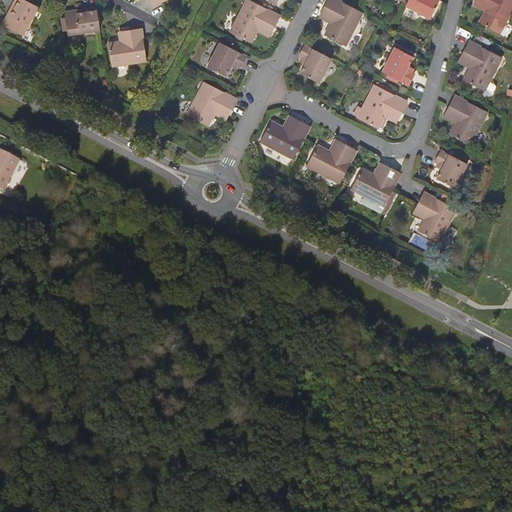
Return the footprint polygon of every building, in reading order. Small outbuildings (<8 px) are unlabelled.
[(19,0),(11,17),(8,15),(3,26),(23,37),(38,7),(23,0),(19,0)] [(15,0),(8,15),(11,17),(19,0),(15,0)] [(251,43),(257,32),(262,23),(273,28),(279,16),(248,0),(246,0),(230,32),(251,43)] [(336,0),(328,0),(324,9),(335,16),(330,24),(324,36),(345,46),(363,14),(355,10),(336,0)] [(439,1),(437,0),(407,0),(405,6),(429,18),(439,1)] [(477,0),(473,7),(485,12),(489,4),(482,0),(477,0)] [(511,0),(482,0),(489,4),(485,12),(479,24),(482,26),(499,35),(511,10),(511,0)] [(319,18),(330,24),(335,16),(324,9),(319,18)] [(77,14),(77,11),(65,13),(68,36),(101,31),(98,12),(77,14)] [(268,38),(273,28),(262,23),(257,32),(268,38)] [(510,37),(511,33),(511,27),(506,25),(502,34),(510,37)] [(125,42),(120,43),(109,44),(112,67),(147,63),(142,30),(124,32),(125,42)] [(470,41),(463,54),(474,60),(470,69),(464,81),(466,82),(485,92),(502,59),(473,43),(470,41)] [(224,77),(229,68),(231,65),(237,67),(240,69),(246,57),(220,43),(207,68),(224,77)] [(317,83),(330,59),(304,45),(298,56),(301,58),(306,60),(304,64),(300,73),(317,83)] [(405,70),(407,65),(411,56),(394,47),(381,72),(403,83),(407,85),(413,74),(411,73),(405,70)] [(458,63),(470,69),(474,60),(463,54),(458,63)] [(218,106),(230,112),(237,99),(203,82),(187,115),(207,126),(213,115),(218,106)] [(389,108),(399,114),(406,102),(396,97),(374,85),(357,118),(378,129),(384,118),(389,108)] [(459,115),(455,123),(449,135),(454,137),(470,146),(487,113),(458,98),(454,96),(448,108),(459,115)] [(225,121),(230,112),(218,106),(213,115),(225,121)] [(394,123),(399,114),(389,108),(384,118),(394,123)] [(443,118),(455,123),(459,115),(448,108),(443,118)] [(288,115),(283,126),(291,131),(297,120),(288,115)] [(291,131),(283,126),(271,120),(260,141),(293,158),(304,137),(310,126),(297,120),(291,131)] [(335,139),(329,151),(338,155),(344,144),(335,139)] [(306,166),(339,183),(356,151),(344,144),(338,155),(329,151),(317,144),(306,166)] [(0,188),(3,190),(19,159),(0,149),(0,188)] [(435,160),(438,162),(443,165),(441,169),(436,178),(454,187),(467,163),(441,149),(435,160)] [(379,162),(373,174),(382,179),(388,167),(379,162)] [(401,173),(388,167),(382,179),(373,174),(362,168),(351,189),(384,206),(392,191),(401,173)] [(429,209),(424,219),(418,230),(439,241),(456,209),(424,191),(418,204),(429,209)] [(413,213),(424,219),(429,209),(418,204),(413,213)]
